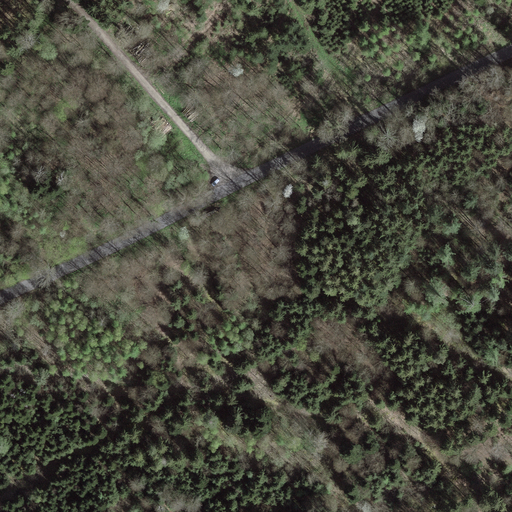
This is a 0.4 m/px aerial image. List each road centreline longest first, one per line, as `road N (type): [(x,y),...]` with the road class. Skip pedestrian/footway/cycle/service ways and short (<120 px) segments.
road 1 (tertiary): [(0,297),(511,52)]
road 2 (track): [(235,185),(69,0)]
